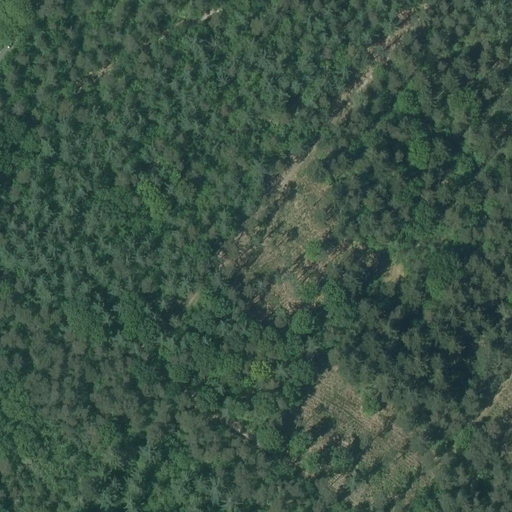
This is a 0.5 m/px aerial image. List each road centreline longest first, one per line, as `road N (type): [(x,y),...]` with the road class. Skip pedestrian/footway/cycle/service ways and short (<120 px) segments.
road 1 (unknown): [(139,356),(423,0)]
road 2 (track): [(139,356),(369,511)]
road 3 (track): [(226,0),(0,139)]
road 4 (track): [(0,273),(139,356)]
